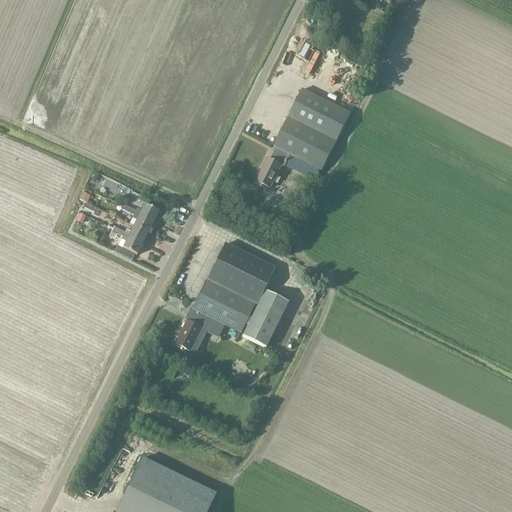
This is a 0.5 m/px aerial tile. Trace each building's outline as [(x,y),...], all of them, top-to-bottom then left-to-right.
[(373,23),(376,25),(379,20),(369,15),(365,23),(371,26),(373,23)] [(273,147),(276,149),(290,156),(321,172),(350,114),(302,89),(273,147)] [(290,156),(276,149),(270,160),(267,159),(255,182),(270,189),(282,167),(284,168),(290,156)] [(122,211),(127,214),(130,209),(124,205),(122,211)] [(136,209),(135,211),(134,214),(153,224),(158,213),(143,205),(140,211),(136,209)] [(135,211),(130,209),(127,214),(133,216),(132,219),(135,221),(132,227),(147,234),(153,224),(134,214),(135,211)] [(114,238),(116,235),(119,230),(114,227),(109,236),(114,238)] [(125,231),(124,233),(123,236),(142,245),(147,234),(132,227),(130,233),(125,231)] [(124,233),(119,230),(116,235),(122,238),(120,240),(125,242),(122,249),(136,256),(142,245),(123,236),(124,233)] [(265,349),(287,304),(263,292),(274,270),(224,245),(206,281),(188,316),(191,318),(189,323),(185,321),(174,345),(189,352),(200,329),(217,338),(223,326),(240,335),(254,305),(256,306),(241,337),(265,349)] [(121,500),(115,511),(206,511),(215,495),(141,459),(121,500)]
